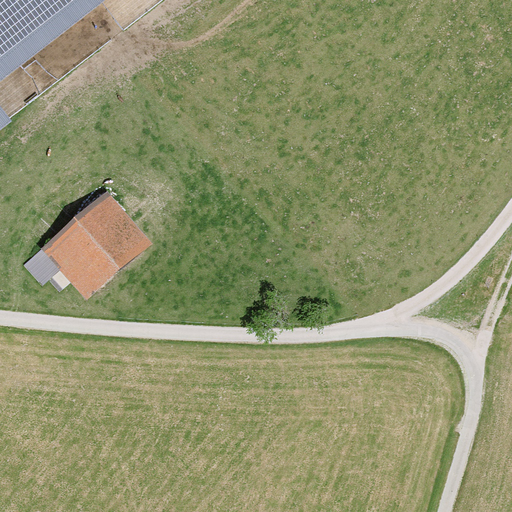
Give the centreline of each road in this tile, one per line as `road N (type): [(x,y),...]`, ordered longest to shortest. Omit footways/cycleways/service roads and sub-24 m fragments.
road 1 (track): [(511,203),(452,278),(406,310),(335,328),(278,334),(0,316)]
road 2 (track): [(335,328),(432,331),(467,362),(472,392),(441,511)]
